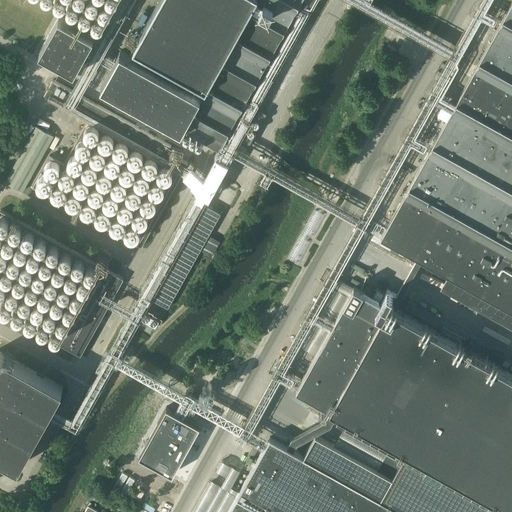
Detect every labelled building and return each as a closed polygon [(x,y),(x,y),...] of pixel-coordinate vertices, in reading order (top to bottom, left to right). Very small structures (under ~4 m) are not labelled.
[(45,0),(115,38),(136,0),(45,0)] [(121,49),(101,85),(182,130),(184,126),(184,127),(219,146),(228,130),(241,137),(239,141),(240,141),(249,146),(268,112),(258,107),(317,0),(159,0),(134,46),(199,83),(194,91),(121,49)] [(285,445),(270,437),(240,490),(236,497),(237,497),(229,511),(511,511),(511,1),(381,238),(417,258),(422,260),(446,274),(511,310),(511,373),(395,308),(402,297),(402,296),(401,296),(397,294),(387,289),(386,289),(380,300),(354,285),(316,354),(297,388),(330,407),(337,411),(408,451),(403,459),(399,459),(388,453),(379,469),(335,445),(315,433),(302,455),(291,449),(285,445)] [(97,30),(62,11),(40,51),(75,70),(97,30)] [(141,247),(188,163),(168,152),(171,145),(53,79),(45,95),(90,120),(65,164),(50,155),(33,186),(141,247)] [(22,191),(54,135),(36,125),(5,181),(22,191)] [(0,309),(81,355),(124,278),(1,210),(0,211),(0,309)] [(213,256),(221,241),(211,235),(203,250),(213,256)] [(0,352),(0,455),(19,466),(63,388),(0,352)] [(169,406),(142,457),(176,475),(203,425),(169,406)]
